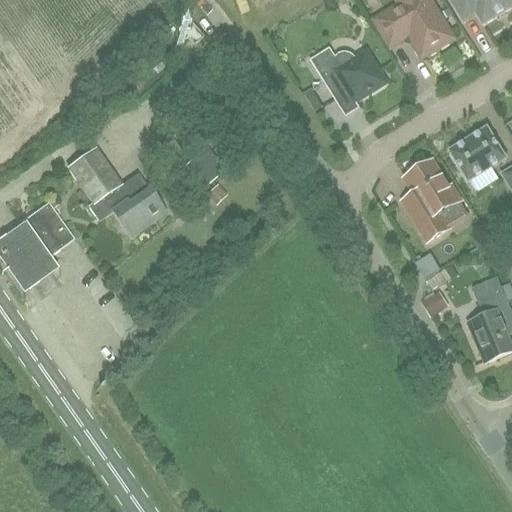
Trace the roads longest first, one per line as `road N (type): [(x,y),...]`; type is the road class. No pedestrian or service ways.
road 1 (unclassified): [(482,434),(357,228),(340,186)]
road 2 (primary): [(140,511),(0,310)]
road 3 (unclassified): [(340,186),(321,174),(203,0)]
road 4 (unclassified): [(340,186),(511,72)]
